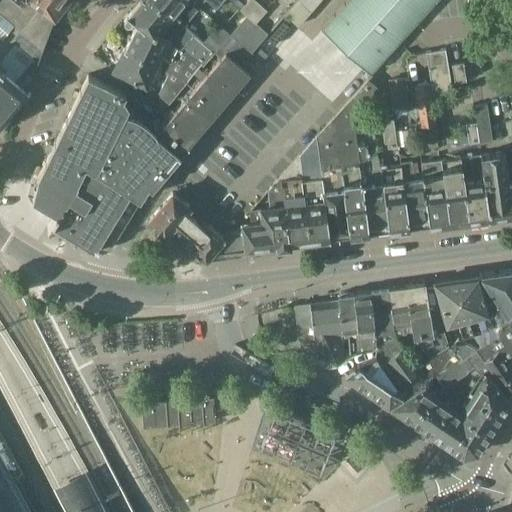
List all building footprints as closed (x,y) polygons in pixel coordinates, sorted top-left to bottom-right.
[(0,0),(0,10),(8,0),(0,0)] [(0,123),(28,90),(54,17),(32,0),(8,0),(0,10),(0,123)] [(32,0),(54,17),(67,0),(32,0)] [(179,45),(182,47),(203,62),(200,66),(202,67),(214,53),(202,43),(204,40),(183,24),(154,0),(138,0),(124,17),(125,18),(126,17),(131,21),(135,22),(168,37),(166,40),(177,46),(179,45)] [(154,0),(183,24),(200,6),(191,0),(154,0)] [(191,0),(200,6),(205,0),(216,10),(217,8),(224,0),(191,0)] [(241,10),(247,15),(256,23),(258,21),(268,9),(257,0),(249,0),(247,3),(241,10)] [(296,0),(284,14),(286,15),(298,26),(320,0),(296,0)] [(413,24),(434,0),(346,0),(321,28),(345,49),(370,71),(413,24)] [(245,17),(231,33),(252,51),(259,43),(268,33),(256,23),(247,15),(245,17)] [(163,56),(170,60),(177,46),(166,40),(168,37),(135,22),(124,48),(158,64),(163,56)] [(204,40),(202,43),(214,53),(220,58),(225,51),(251,73),(255,68),(245,59),(252,52),(246,46),(245,46),(219,23),(204,40)] [(177,46),(170,60),(162,75),(166,77),(156,92),(170,102),(192,75),(198,69),(200,66),(203,62),(182,47),(179,45),(177,46)] [(124,48),(115,70),(147,86),(158,64),(124,48)] [(452,87),(446,48),(428,51),(436,93),(452,90),(452,87)] [(205,75),(200,81),(156,133),(180,154),(251,73),(225,51),(220,58),(205,75)] [(467,80),(463,61),(452,63),(455,82),(467,80)] [(178,156),(180,154),(156,133),(154,129),(151,126),(148,123),(144,120),(137,116),(133,114),(130,114),(125,113),(129,106),(127,101),(123,99),(126,93),(88,74),(76,98),(72,95),(67,104),(72,107),(42,168),(37,166),(33,174),(38,177),(36,188),(41,190),(36,200),(41,203),(56,212),(47,226),(50,228),(54,221),(58,224),(57,225),(57,226),(58,227),(59,228),(93,249),(95,250),(97,250),(99,251),(102,251),(105,250),(107,249),(110,247),(112,245),(113,243),(141,198),(149,187),(152,189),(161,177),(178,156)] [(389,78),(394,109),(411,106),(406,77),(389,78)] [(354,116),(380,89),(371,79),(316,137),(318,147),(321,162),(325,199),(331,238),(368,234),(369,235),(370,234),(359,147),(354,116)] [(415,86),(422,130),(438,128),(431,83),(415,86)] [(487,103),(476,105),(474,105),(477,122),(479,141),(492,139),(490,124),(487,103)] [(394,109),(381,111),(382,121),(387,158),(401,156),(394,109)] [(479,141),(477,122),(466,123),(469,142),(479,141)] [(458,139),(469,142),(466,123),(456,125),(458,139)] [(438,128),(422,130),(419,131),(421,144),(440,143),(438,128)] [(318,147),(316,137),(298,156),(310,242),(329,239),(329,240),(331,239),(331,238),(325,199),(321,162),(318,147)] [(391,232),(391,231),(382,168),(372,170),(368,146),(359,147),(370,234),(389,231),(389,232),(391,232)] [(504,151),(481,154),(491,219),(511,215),(511,207),(511,200),(511,196),(504,151)] [(481,154),(461,157),(470,220),(488,218),(488,220),(490,219),(491,219),(481,154)] [(298,156),(280,176),(283,191),(284,196),(287,224),(290,244),(310,242),(298,156)] [(461,157),(442,159),(451,223),(468,221),(468,222),(470,221),(470,220),(461,157)] [(423,162),(425,177),(431,225),(442,224),(449,223),(449,224),(451,224),(451,223),(442,159),(423,162)] [(431,225),(425,177),(415,178),(413,164),(403,165),(411,229),(411,228),(429,226),(429,227),(431,227),(431,225)] [(403,165),(382,168),(391,231),(409,229),(409,230),(411,229),(403,165)] [(224,237),(213,249),(215,251),(214,252),(214,253),(277,245),(277,246),(290,245),(290,244),(287,224),(284,196),(283,191),(280,176),(265,192),(267,210),(261,210),(249,212),(249,221),(239,222),(240,228),(232,229),(224,237)] [(213,252),(214,252),(215,251),(213,249),(224,237),(202,218),(198,223),(185,212),(189,208),(174,195),(172,193),(150,218),(150,221),(165,234),(171,227),(190,244),(189,246),(206,260),(213,252)] [(501,306),(511,323),(511,269),(499,271),(508,304),(501,306)] [(508,304),(499,271),(478,274),(487,309),(496,332),(507,324),(511,331),(511,323),(501,306),(508,304)] [(472,334),(480,346),(491,339),(499,351),(485,361),(486,363),(506,394),(507,394),(511,389),(511,331),(507,324),(496,332),(487,309),(478,274),(457,277),(467,318),(472,334)] [(436,280),(435,281),(446,326),(459,323),(463,336),(472,334),(467,318),(457,277),(436,280)] [(424,281),(406,284),(411,323),(412,329),(413,334),(429,354),(448,341),(443,328),(441,328),(438,307),(430,309),(425,282),(424,281)] [(412,329),(411,323),(406,284),(389,286),(393,330),(412,329)] [(371,289),(376,336),(377,347),(378,346),(385,345),(387,362),(404,382),(398,387),(409,395),(425,384),(416,369),(401,342),(393,330),(389,286),(371,289)] [(371,350),(377,347),(376,336),(371,289),(354,291),(354,293),(359,330),(356,330),(359,351),(371,350)] [(339,299),(344,333),(349,332),(351,353),(359,353),(359,351),(356,330),(359,330),(354,293),(350,293),(349,291),(340,292),(340,294),(338,294),(339,299)] [(313,335),(316,357),(329,366),(348,359),(336,334),(344,333),(339,299),(296,305),(299,336),(313,335)] [(491,339),(480,346),(477,349),(477,350),(485,361),(499,351),(491,339)] [(446,351),(461,363),(463,362),(468,374),(477,369),(467,357),(477,350),(477,349),(458,340),(451,348),(446,351)] [(467,357),(477,369),(478,370),(486,363),(485,361),(477,350),(467,357)] [(444,372),(445,372),(453,367),(461,363),(446,351),(432,359),(444,372)] [(416,369),(425,384),(436,377),(444,372),(432,359),(416,369)] [(347,373),(346,375),(389,404),(398,387),(376,360),(359,364),(347,373)] [(453,367),(460,378),(468,374),(463,362),(461,363),(453,367)] [(500,414),(510,399),(509,399),(506,394),(486,363),(478,370),(482,374),(470,394),(500,414)] [(445,372),(452,383),(460,378),(453,367),(445,372)] [(444,372),(436,377),(445,388),(452,383),(445,372),(444,372)] [(425,406),(436,391),(425,384),(409,395),(398,387),(389,404),(392,406),(393,406),(412,419),(411,419),(413,420),(413,419),(423,405),(425,406)] [(432,433),(452,402),(436,391),(425,406),(423,405),(413,419),(429,430),(429,431),(432,433)] [(211,393),(136,399),(138,422),(213,417),(211,393)] [(500,414),(470,394),(461,408),(459,411),(471,419),(489,431),(500,414)] [(432,433),(435,435),(451,445),(451,446),(452,447),(453,446),(471,419),(459,411),(461,408),(456,404),(452,402),(432,433)] [(277,407),(270,423),(300,437),(307,422),(277,407)] [(463,453),(462,454),(464,455),(464,454),(475,452),(476,451),(476,450),(481,442),(482,442),(483,440),(482,440),(488,432),(489,431),(471,419),(453,446),(463,453)] [(315,436),(324,440),(326,441),(331,443),(334,435),(319,428),(318,430),(315,436)]
